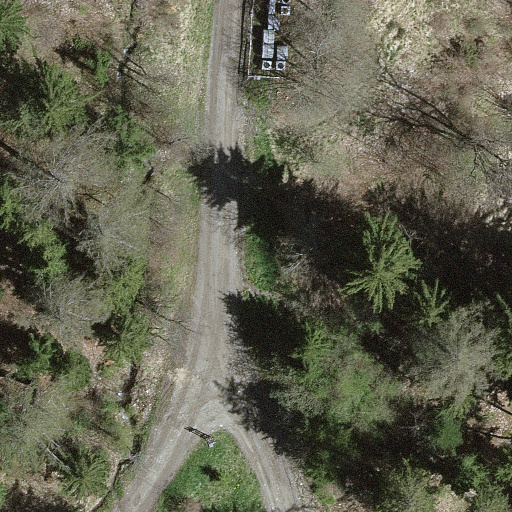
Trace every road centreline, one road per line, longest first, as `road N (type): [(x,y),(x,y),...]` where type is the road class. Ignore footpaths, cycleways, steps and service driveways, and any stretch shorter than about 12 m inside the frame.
road 1 (track): [(239,0),(217,412)]
road 2 (track): [(283,511),(281,458),(217,412),(156,448),(115,511)]
